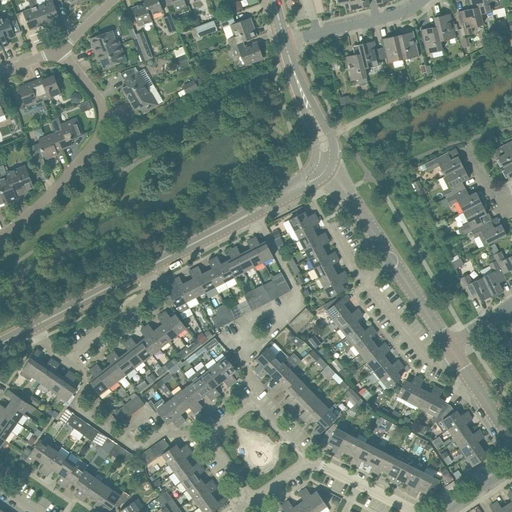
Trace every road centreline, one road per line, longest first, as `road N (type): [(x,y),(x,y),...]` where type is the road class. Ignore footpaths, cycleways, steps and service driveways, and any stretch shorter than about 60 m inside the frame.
road 1 (residential): [(59,49),(102,102),(103,120),(47,197),(0,235)]
road 2 (tertiary): [(140,270),(306,180),(324,161)]
road 3 (unclassified): [(140,270),(144,298),(72,355),(42,340),(35,326)]
road 4 (residential): [(284,42),(402,13),(423,0)]
road 5 (unclassified): [(463,364),(426,359),(362,279)]
road 6 (unclassified): [(207,437),(252,404),(307,460)]
road 7 (tertiary): [(324,161),(284,42)]
road 8 (unclassified): [(415,511),(307,460)]
